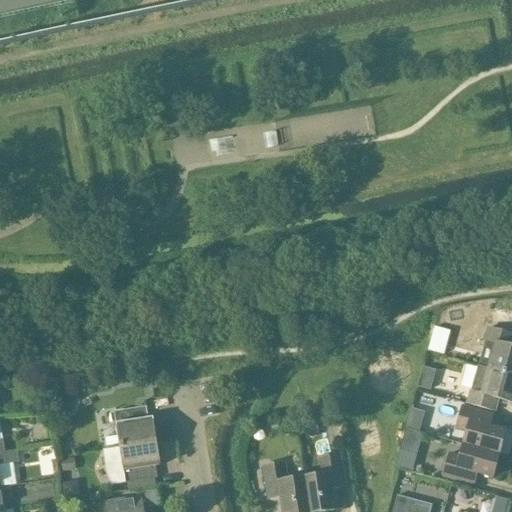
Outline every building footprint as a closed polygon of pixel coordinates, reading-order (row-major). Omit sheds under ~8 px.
[(511,311),(491,305),(485,325),(511,332),(511,311)] [(511,336),(488,330),(484,342),(496,345),(489,370),(511,376),(511,349),(511,350),(511,348),(511,336)] [(467,406),(494,413),(498,401),(511,405),(511,376),(489,370),(482,395),(471,392),(467,406)] [(145,408),(113,414),(119,448),(156,442),(152,419),(147,420),(145,408)] [(462,408),(455,431),(466,435),(463,447),(498,457),(505,434),(484,428),(487,415),(462,408)] [(160,466),(156,442),(119,448),(126,485),(157,479),(155,467),(160,466)] [(442,479),(467,486),(471,474),(491,480),(498,457),(463,447),(459,459),(448,456),(442,479)] [(0,467),(18,464),(16,453),(4,455),(4,454),(0,454),(0,467)] [(316,461),(319,479),(304,482),(308,511),(337,511),(335,491),(346,490),(341,457),(316,461)] [(261,469),(266,502),(279,500),(280,511),(308,511),(304,482),(287,484),(285,466),(261,469)] [(496,495),(492,511),(506,511),(509,497),(496,495)] [(430,511),(432,507),(397,498),(392,511),(430,511)] [(142,511),(142,510),(134,511),(132,499),(103,504),(104,511),(142,511)]
